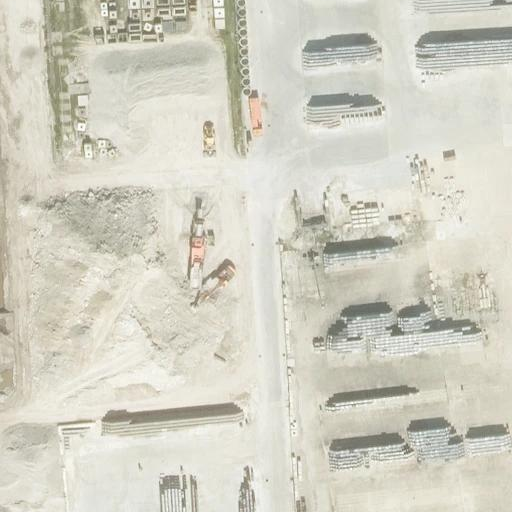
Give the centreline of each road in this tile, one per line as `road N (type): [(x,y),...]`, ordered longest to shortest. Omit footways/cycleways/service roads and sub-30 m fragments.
road 1 (unknown): [(281,152),(263,225),(276,445)]
road 2 (unknown): [(499,131),(281,152)]
road 3 (unknown): [(213,446),(128,446),(107,455),(95,478),(93,511)]
road 4 (unknown): [(281,152),(279,0)]
